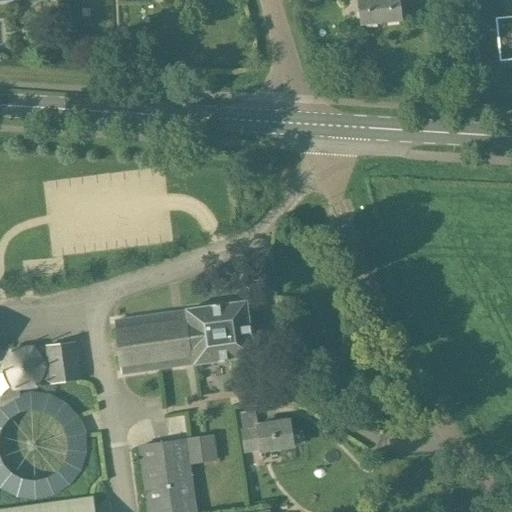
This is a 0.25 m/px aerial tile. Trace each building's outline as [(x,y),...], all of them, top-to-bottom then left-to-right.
[(399,0),(358,0),(362,25),(402,20),(399,0)] [(511,16),(496,18),(500,62),(511,60),(511,16)] [(194,365),(255,357),(247,302),(187,310),(187,311),(116,321),(123,375),(194,365)] [(51,384),(81,381),(76,342),(46,346),(51,384)] [(48,365),(35,347),(9,350),(1,373),(15,392),(39,388),(49,368),(48,365)] [(261,452),(294,447),(290,421),(257,425),(258,429),(243,432),(246,450),(260,448),(261,452)] [(197,511),(191,464),(216,460),(212,435),(187,439),(138,446),(147,511),(197,511)] [(0,509),(0,511),(95,511),(93,496),(0,509)]
